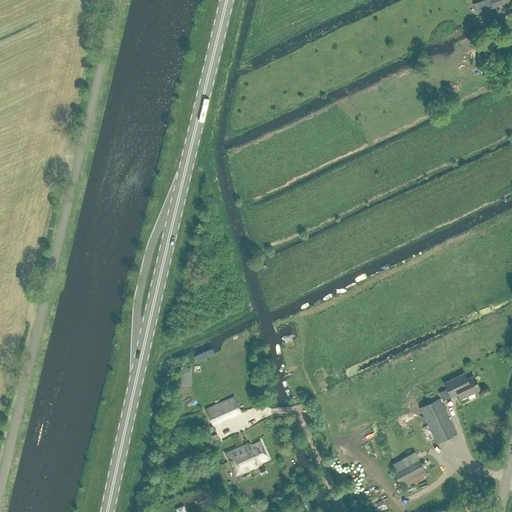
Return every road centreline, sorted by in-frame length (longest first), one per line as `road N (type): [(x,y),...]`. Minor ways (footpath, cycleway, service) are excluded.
road 1 (primary): [(106,511),(226,0)]
road 2 (unclassified): [(0,484),(117,0)]
